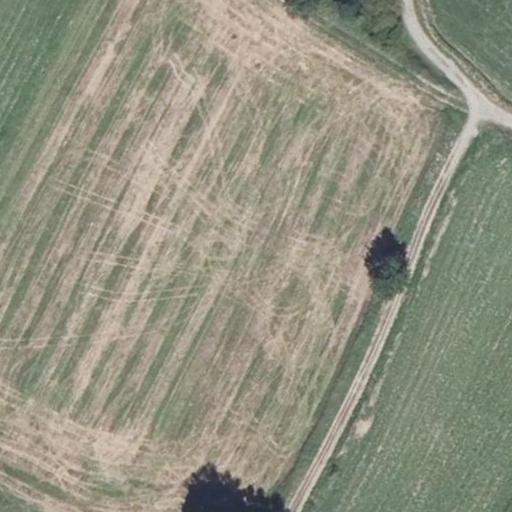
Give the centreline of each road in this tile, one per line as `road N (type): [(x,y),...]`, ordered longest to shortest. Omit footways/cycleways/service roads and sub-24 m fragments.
road 1 (track): [(297,511),(479,105)]
road 2 (track): [(479,105),(433,61),(409,22),(408,0)]
